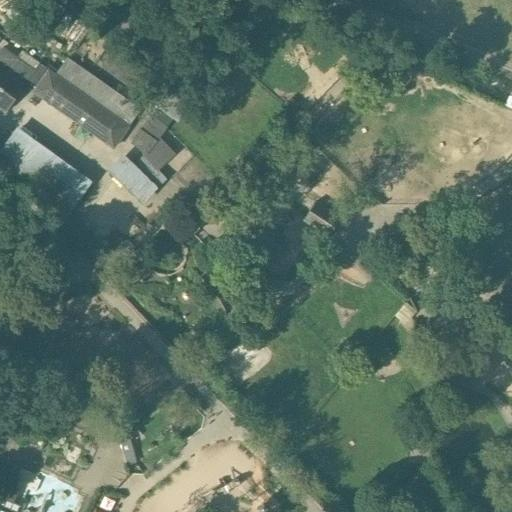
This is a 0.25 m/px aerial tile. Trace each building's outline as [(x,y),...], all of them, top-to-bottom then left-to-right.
[(314,0),(273,0),(309,14),(314,0)] [(438,51),(415,41),(406,62),(428,72),(438,51)] [(116,45),(101,66),(157,106),(173,117),(178,121),(192,100),(116,45)] [(8,49),(0,59),(0,105),(7,110),(27,82),(106,138),(130,105),(69,61),(57,77),(40,65),(36,69),(8,49)] [(157,106),(131,142),(146,153),(173,117),(157,106)] [(18,134),(0,158),(0,170),(67,219),(90,187),(18,134)] [(154,188),(142,175),(127,156),(109,171),(135,202),(136,203),(154,188)] [(137,168),(143,175),(154,188),(165,179),(146,157),(137,168)] [(317,200),(313,206),(303,222),(328,239),(343,216),(317,200)] [(105,208),(96,222),(105,227),(109,220),(107,218),(111,212),(105,208)] [(396,236),(395,229),(394,223),(382,218),(381,218),(369,227),(372,241),(386,244),(396,236)] [(115,255),(123,263),(137,250),(129,241),(115,255)] [(417,310),(406,302),(396,315),(406,323),(417,310)] [(261,355),(260,355),(260,354),(246,339),(229,354),(228,355),(228,356),(242,371),(244,371),(260,356),(261,355)] [(36,445),(37,444),(41,435),(37,433),(41,424),(28,417),(19,436),(36,445)] [(136,463),(129,434),(119,442),(126,466),(136,463)] [(2,497),(8,500),(16,502),(19,492),(16,490),(20,479),(18,478),(22,467),(6,461),(3,472),(6,474),(2,485),(2,486),(5,487),(2,497)]
